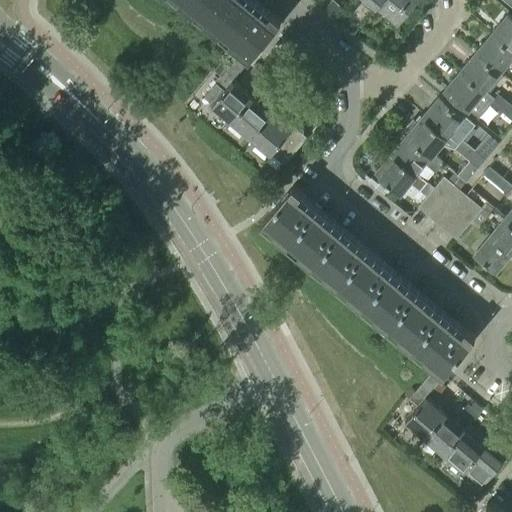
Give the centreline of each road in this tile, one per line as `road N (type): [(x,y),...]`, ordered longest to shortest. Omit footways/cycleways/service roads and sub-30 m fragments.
road 1 (tertiary): [(72,96),(147,170),(182,221),(343,511)]
road 2 (residential): [(507,335),(318,167),(345,132),(347,89)]
road 3 (residential): [(347,89),(406,77),(444,26),(452,0)]
road 4 (residential): [(347,89),(346,58),(278,0)]
